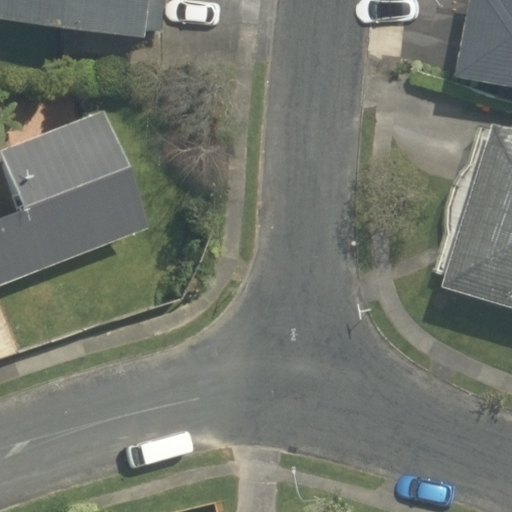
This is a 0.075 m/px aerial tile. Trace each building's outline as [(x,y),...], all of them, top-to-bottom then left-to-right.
[(14,0),(13,15),(155,28),(157,0),(14,0)] [(511,0),(483,0),(472,65),(511,71),(511,0)] [(68,43),(13,37),(9,71),(64,78),(68,43)] [(0,283),(135,230),(90,117),(0,152),(0,204),(1,205),(0,205),(0,283)] [(511,135),(509,134),(466,276),(511,289),(511,135)]
